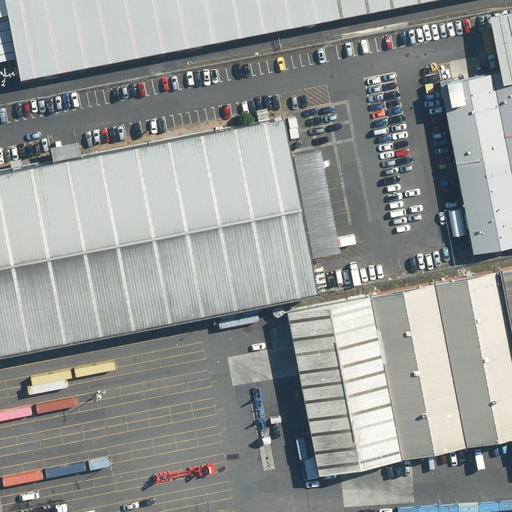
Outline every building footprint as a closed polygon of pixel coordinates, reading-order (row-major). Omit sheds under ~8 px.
[(0,0),(0,63),(3,80),(423,0),(0,0)] [(500,82),(511,80),(511,10),(487,15),(500,82)] [(511,66),(426,82),(459,255),(511,244),(511,66)] [(269,121),(0,171),(0,351),(302,294),(269,121)] [(511,271),(479,278),(511,449),(511,271)] [(479,278),(361,300),(392,460),(510,438),(479,278)] [(361,300),(273,317),(303,478),(392,460),(361,300)]
